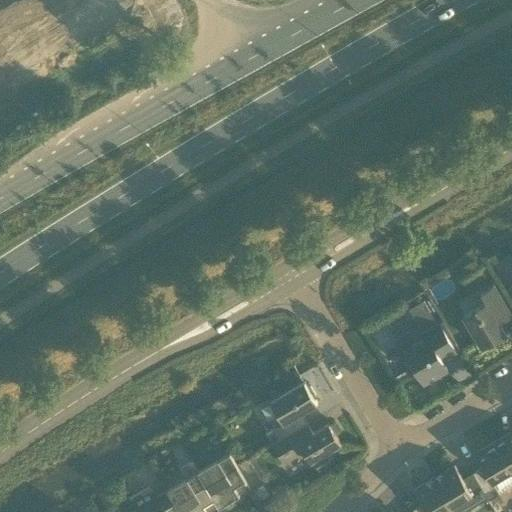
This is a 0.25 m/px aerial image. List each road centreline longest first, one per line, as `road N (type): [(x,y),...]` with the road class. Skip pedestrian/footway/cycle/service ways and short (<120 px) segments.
road 1 (primary): [(0,278),(459,0)]
road 2 (primary): [(358,0),(0,204)]
road 3 (tertiary): [(0,454),(177,343)]
road 4 (residential): [(399,451),(294,284)]
road 5 (tertiary): [(294,284),(376,236),(403,210)]
road 6 (tertiary): [(403,210),(284,268)]
road 7 (tertiary): [(284,268),(206,314),(177,343)]
road 8 (residential): [(511,382),(399,451)]
road 9 (tertiary): [(177,343),(294,284)]
road 10 (tertiary): [(511,148),(403,210)]
